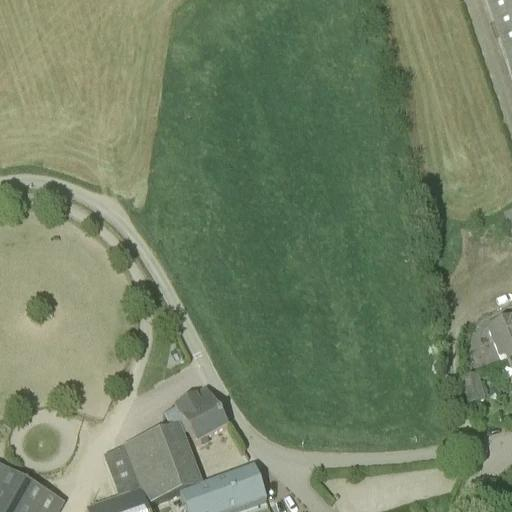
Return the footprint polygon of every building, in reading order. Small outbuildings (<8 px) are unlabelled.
[(511,0),(486,0),(511,76),(511,0)] [(511,212),(503,216),(511,239),(511,212)] [(511,320),(509,322),(509,321),(487,330),(501,363),(507,360),(511,374),(511,320)] [(477,377),(461,381),(467,407),(483,403),(477,377)] [(206,393),(174,411),(195,448),(227,431),(206,393)] [(145,509),(147,509),(179,496),(200,489),(178,430),(123,450),(140,495),(145,509)] [(184,511),(248,511),(267,505),(254,469),(218,482),(200,489),(179,496),(184,511)] [(0,511),(61,511),(63,508),(0,472),(0,511)] [(94,511),(147,511),(147,509),(145,509),(140,495),(120,503),(94,511)]
